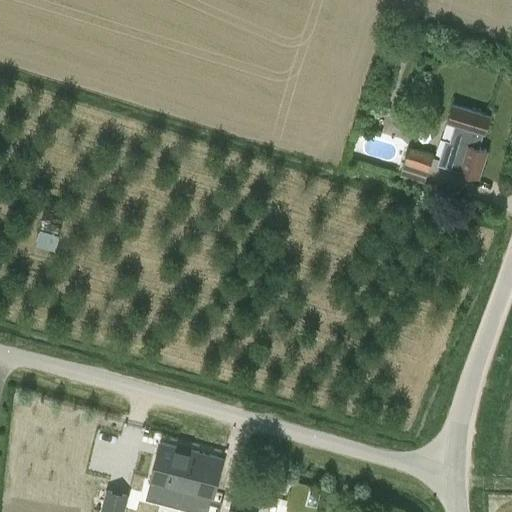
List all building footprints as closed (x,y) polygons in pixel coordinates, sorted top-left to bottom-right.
[(446,139),(438,163),(480,177),(489,149),(479,146),(483,133),(485,133),(491,115),(452,102),(446,122),(455,124),(450,140),(446,139)] [(409,148),(405,162),(429,169),(433,155),(409,148)] [(153,479),(150,495),(205,509),(209,493),(214,494),(223,458),(188,449),(188,450),(181,449),(182,447),(160,441),(150,478),(153,479)] [(278,492),(315,501),(319,486),(282,476),(278,492)] [(122,511),(127,495),(107,490),(101,511),(122,511)]
